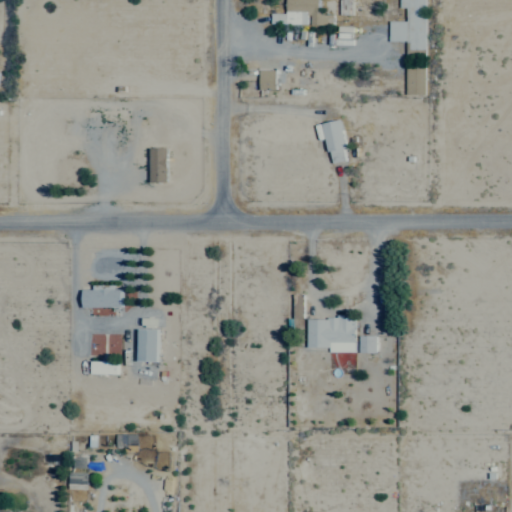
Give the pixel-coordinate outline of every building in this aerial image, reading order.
[(318,0),(285,0),(285,13),(269,12),(269,23),(307,24),(333,25),(333,14),(318,13),(318,0)] [(352,0),(340,0),(340,14),(352,15),(352,0)] [(425,0),(399,0),(399,8),(404,8),(404,20),(388,20),(388,41),(406,41),(406,93),(425,93),(425,0)] [(98,109),(85,110),(85,126),(98,126),(98,109)] [(330,162),(347,160),(342,119),(324,122),(330,162)] [(114,164),(113,126),(98,126),(99,165),(114,164)] [(142,147),(142,180),(168,179),(168,147),(142,147)] [(122,306),(122,286),(83,287),(83,307),(122,306)] [(329,351),(355,351),(355,316),(307,317),(307,346),(329,346),(329,351)] [(158,328),(138,328),(138,360),(158,360),(158,328)] [(376,352),(377,335),(360,335),(359,351),(376,352)] [(118,373),(118,360),(91,360),(91,373),(118,373)] [(87,472),(68,473),(68,488),(87,487),(87,472)]
